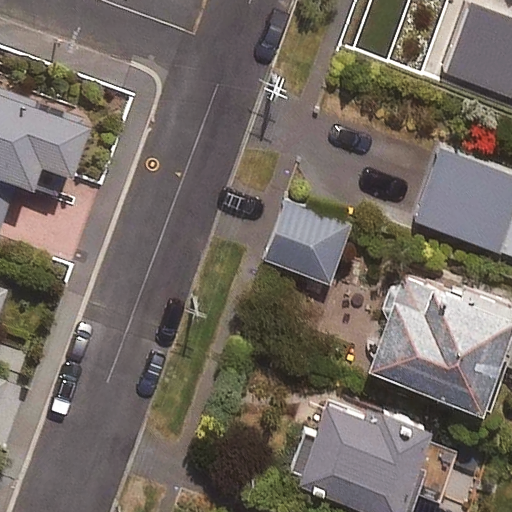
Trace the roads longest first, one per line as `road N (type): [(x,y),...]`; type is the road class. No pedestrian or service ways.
road 1 (residential): [(230,48),(71,315),(31,424),(19,511)]
road 2 (residential): [(230,48),(95,0)]
